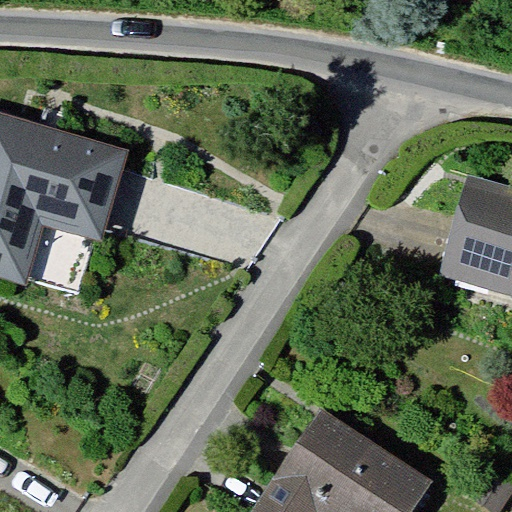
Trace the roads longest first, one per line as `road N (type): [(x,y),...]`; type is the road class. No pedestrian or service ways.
road 1 (residential): [(385,72),(370,131),(119,511)]
road 2 (unclassified): [(0,31),(217,42),(385,72)]
road 3 (unclassified): [(385,72),(511,101)]
